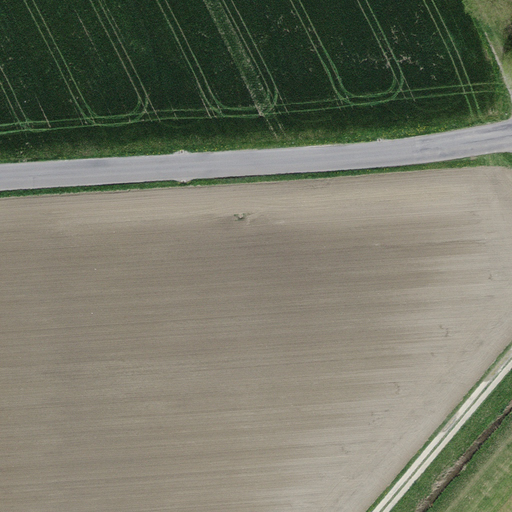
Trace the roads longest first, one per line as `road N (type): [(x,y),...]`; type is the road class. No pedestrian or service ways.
road 1 (tertiary): [(511,134),(301,160),(0,178)]
road 2 (track): [(386,511),(511,359)]
